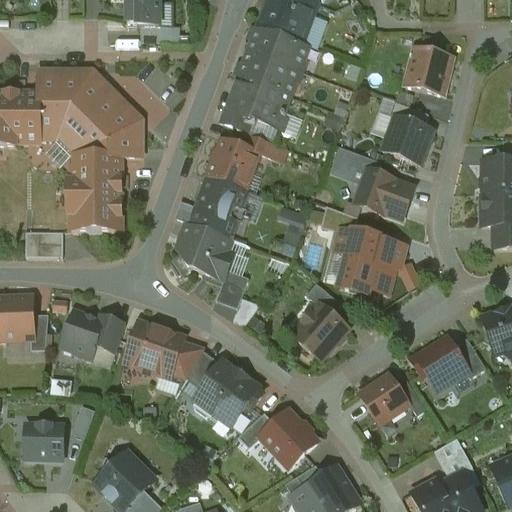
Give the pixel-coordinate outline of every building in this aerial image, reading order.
[(160,0),(127,0),(127,28),(137,28),(137,32),(143,32),(160,32),(160,0)] [(302,2),(295,0),(270,0),(259,33),(268,37),(303,50),(318,9),(302,2)] [(323,0),(302,0),(302,2),(318,9),(323,6),(325,2),(323,0)] [(160,32),(143,32),(143,48),(169,48),(169,32),(160,32)] [(303,50),(268,37),(263,50),(254,47),(249,59),(299,77),(303,65),(304,65),(309,52),(303,50)] [(452,62),(415,53),(406,91),(442,100),(452,62)] [(299,77),(249,59),(245,70),(255,74),(250,87),(291,103),(296,89),(295,89),(299,77)] [(92,77),(39,77),(39,102),(41,144),(58,144),(75,161),(117,163),(141,163),(141,126),(135,126),(92,83),(92,77)] [(250,87),(240,84),(228,118),(253,128),(257,126),(279,134),(284,121),(285,122),(286,119),(285,118),(291,103),(250,87)] [(29,98),(0,98),(0,151),(16,151),(16,148),(41,148),(41,144),(39,102),(29,102),(29,98)] [(428,119),(395,106),(390,121),(394,123),(395,121),(424,132),(428,119)] [(253,128),(228,118),(223,131),(249,140),(253,128)] [(424,132),(395,121),(394,123),(382,155),(420,169),(433,135),(424,132)] [(282,152),(249,141),(245,153),(259,159),(277,165),(282,152)] [(245,153),(222,145),(208,182),(209,183),(247,197),(247,196),(245,195),(259,159),(245,153)] [(511,146),(503,146),(502,166),(511,166),(511,146)] [(380,167),(347,155),(342,168),(366,178),(367,175),(376,178),(380,167)] [(117,163),(75,161),(75,173),(71,173),(71,185),(68,185),(68,220),(71,220),(71,235),(121,235),(121,173),(117,173),(117,163)] [(511,166),(502,166),(483,166),(483,198),(511,198),(511,166)] [(376,178),(367,175),(366,178),(354,209),(383,219),(384,218),(402,225),(414,192),(376,178)] [(247,197),(209,183),(196,218),(234,232),(247,197)] [(511,198),(483,198),(482,230),(493,231),(511,230),(511,198)] [(358,223),(326,211),(321,232),(341,237),(353,240),(354,238),(354,237),(358,223)] [(287,212),(282,245),(301,247),(306,215),(287,212)] [(234,232),(196,218),(192,230),(229,244),(234,232)] [(192,230),(186,228),(176,253),(189,272),(224,284),(227,275),(234,258),(228,256),(232,245),(229,244),(192,230)] [(511,230),(493,231),(493,252),(511,252),(511,230)] [(63,260),(63,235),(25,235),(25,260),(63,260)] [(354,237),(354,238),(353,240),(341,237),(337,255),(348,258),(340,292),(367,298),(368,293),(388,298),(395,269),(399,270),(403,253),(380,247),(381,244),(354,237)] [(249,283),(227,275),(224,284),(245,292),(249,283)] [(245,292),(224,284),(216,306),(237,314),(241,304),(245,292)] [(344,311),(316,288),(306,300),(318,310),(319,309),(334,322),(344,311)] [(32,302),(0,303),(0,345),(31,344),(34,344),(33,321),(32,302)] [(258,311),(241,304),(237,314),(233,325),(245,329),(258,311)] [(334,322),(319,309),(318,310),(312,318),(310,317),(299,329),(301,331),(292,341),(321,365),(337,347),(337,346),(341,341),(341,342),(342,341),(348,333),(334,322)] [(511,311),(483,322),(488,338),(483,348),(493,353),(495,360),(502,357),(511,362),(511,311)] [(100,325),(74,317),(62,352),(75,357),(74,360),(92,366),(97,352),(115,359),(126,329),(102,320),(100,325)] [(49,320),(33,321),(34,344),(31,344),(31,356),(46,356),(49,320)] [(373,321),(363,327),(370,337),(380,331),(373,321)] [(185,343),(139,327),(125,368),(140,373),(143,378),(150,381),(156,378),(171,383),(172,380),(183,347),(185,343)] [(453,352),(447,342),(411,365),(421,382),(426,378),(437,396),(467,377),(469,376),(453,352)] [(486,373),(467,343),(453,352),(469,376),(467,377),(471,383),(486,373)] [(204,355),(183,347),(172,380),(187,385),(187,384),(203,356),(204,355)] [(203,356),(187,384),(203,395),(221,369),(203,356)] [(203,395),(195,405),(197,407),(194,411),(195,415),(206,423),(210,422),(213,418),(232,431),(246,411),(252,414),(263,399),(257,395),(259,393),(223,367),(221,369),(203,395)] [(410,409),(390,379),(359,400),(379,430),(410,409)] [(86,441),(90,412),(79,410),(74,440),(86,441)] [(274,429),(261,442),(261,443),(289,473),(317,447),(288,416),(274,429)] [(265,419),(238,443),(249,455),(261,443),(261,442),(274,429),(265,419)] [(67,431),(25,430),(24,471),(66,472),(67,431)] [(457,444),(434,457),(449,484),(461,477),(462,479),(473,473),(457,444)] [(128,458),(118,468),(106,463),(97,486),(98,488),(96,490),(105,499),(105,500),(113,508),(117,511),(127,511),(144,496),(155,485),(128,458)] [(511,466),(511,464),(492,472),(509,511),(511,509),(511,466)] [(317,471),(286,490),(293,500),(323,481),(317,471)] [(359,511),(362,511),(337,472),(323,481),(293,500),(290,502),(295,511),(359,511)] [(449,484),(438,490),(436,485),(411,498),(418,511),(480,511),(462,479),(461,477),(449,484)] [(160,511),(144,496),(127,511),(160,511)]
